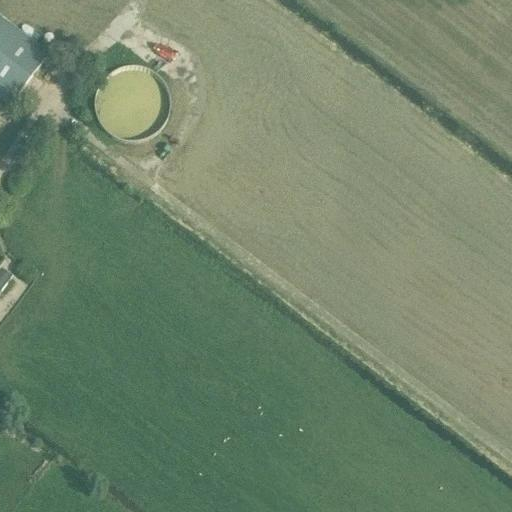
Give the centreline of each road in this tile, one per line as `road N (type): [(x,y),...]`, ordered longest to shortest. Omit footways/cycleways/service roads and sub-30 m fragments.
road 1 (track): [(0,171),(47,110),(511,459)]
road 2 (track): [(47,110),(140,0)]
